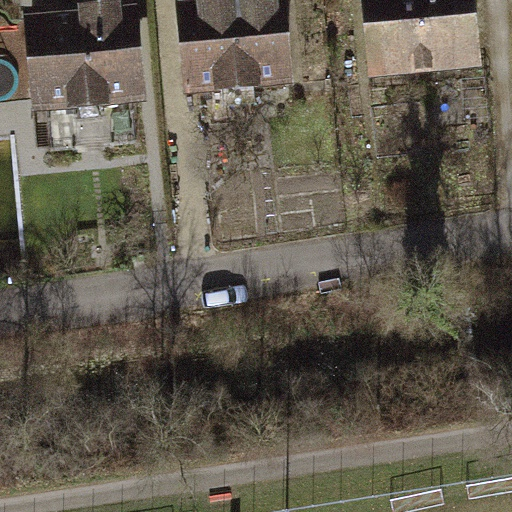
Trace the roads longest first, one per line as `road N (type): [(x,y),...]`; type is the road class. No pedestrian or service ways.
road 1 (residential): [(0,510),(511,430)]
road 2 (residential): [(0,309),(511,230)]
